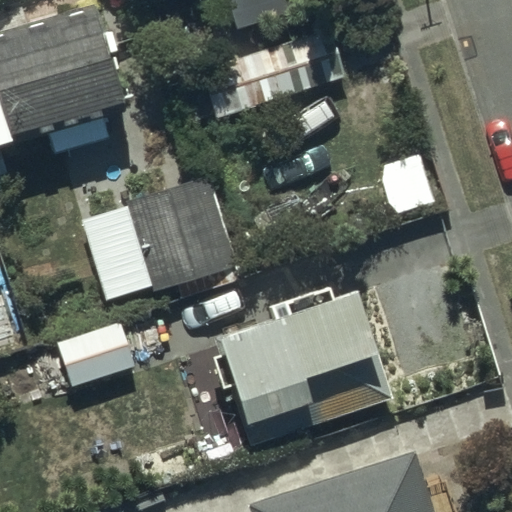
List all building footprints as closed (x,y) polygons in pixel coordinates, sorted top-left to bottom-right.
[(280,14),(275,0),(186,0),(188,4),(199,0),(215,0),(226,32),(280,14)] [(123,106),(92,12),(0,42),(0,143),(10,140),(9,137),(36,128),(39,137),(51,133),(59,157),(116,139),(107,112),(123,106)] [(338,78),(322,30),(196,72),(212,120),(338,78)] [(228,268),(200,176),(120,200),(123,209),(78,223),(102,301),(144,289),(145,293),(228,268)] [(390,386),(357,283),(212,330),(246,433),(390,386)] [(132,362),(119,316),(54,334),(68,381),(132,362)] [(435,511),(413,446),(246,502),(249,511),(435,511)]
